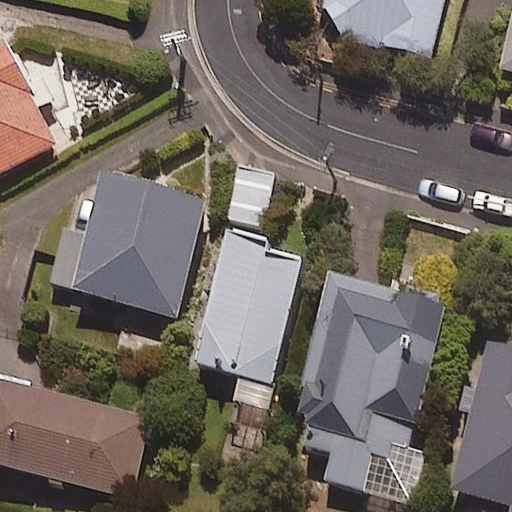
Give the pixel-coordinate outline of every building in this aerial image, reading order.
[(451,0),(330,0),(325,26),(347,57),(434,77),(451,0)] [(9,61),(0,65),(0,193),(63,158),(9,61)] [(276,185),(243,176),(228,231),(262,240),(276,185)] [(78,299),(80,310),(178,333),(204,220),(108,198),(96,252),(66,245),(55,293),(78,299)] [(274,262),(236,253),(204,381),(277,399),(306,283),(271,275),(274,262)] [(414,318),(338,299),(305,431),(322,435),(315,463),(337,468),(331,492),(363,500),(373,459),(389,463),(392,450),(410,454),(413,441),(422,443),(450,328),(442,323),(447,316),(416,308),(414,318)] [(511,511),(511,364),(494,360),(460,502),(503,511),(511,511)] [(136,511),(153,429),(0,398),(0,484),(133,511),(136,511)]
